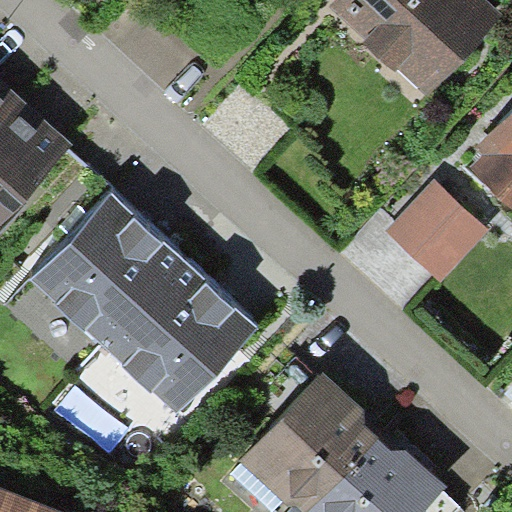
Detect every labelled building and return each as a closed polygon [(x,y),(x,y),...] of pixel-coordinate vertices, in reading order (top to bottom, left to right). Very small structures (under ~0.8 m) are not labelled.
[(237,0),(194,0),(172,25),(218,66),(260,20),(237,0)] [(503,13),(489,0),(335,0),(332,5),(367,37),(363,43),(396,73),(399,69),(427,95),(503,13)] [(0,78),(0,117),(20,96),(0,78)] [(0,223),(72,143),(20,96),(0,117),(0,223)] [(511,106),(475,148),(482,154),(470,168),(511,205),(511,106)] [(490,231),(434,178),(385,230),(441,283),(490,231)] [(103,344),(183,259),(113,192),(32,278),(103,344)] [(183,259),(103,344),(178,413),(258,326),(183,259)] [(302,511),(305,511),(378,436),(365,425),(363,408),(322,371),(239,461),(241,462),(282,500),(290,506),(295,506),(302,511)] [(378,436),(305,511),(422,511),(447,486),(407,449),(391,449),(378,436)] [(282,500),(241,462),(231,473),(272,511),(282,500)] [(64,511),(0,486),(0,511),(64,511)]
